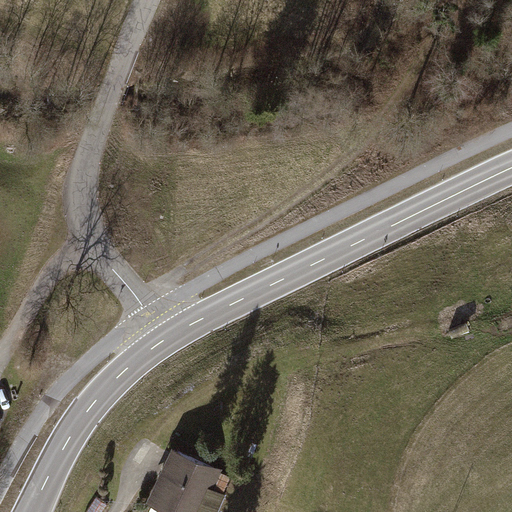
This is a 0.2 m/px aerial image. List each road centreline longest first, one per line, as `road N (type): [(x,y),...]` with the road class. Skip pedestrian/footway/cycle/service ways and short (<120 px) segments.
road 1 (track): [(140,301),(304,200),(382,132),(464,0)]
road 2 (secondary): [(170,337),(511,168)]
road 3 (unclassified): [(170,337),(114,272),(84,208),(87,166),(149,0)]
road 4 (secondary): [(33,511),(90,408),(170,337)]
